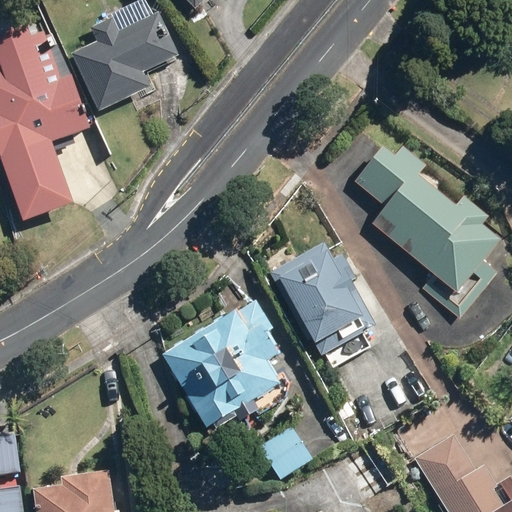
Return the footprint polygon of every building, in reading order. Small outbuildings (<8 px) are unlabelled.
[(176,0),(192,17),(208,0),(176,0)] [(137,80),(171,65),(151,19),(114,35),(109,23),(85,33),(91,47),(65,58),(92,120),(144,96),(137,80)] [(0,182),(16,229),(65,213),(45,152),(81,140),(63,84),(53,87),(38,39),(23,44),(20,31),(0,37),(0,182)] [(476,265),(492,247),(473,232),(481,223),(454,202),(447,212),(409,182),(418,171),(396,153),(386,164),(375,153),(348,187),(379,211),(365,228),(369,231),(428,280),(420,290),(457,322),(493,277),(476,265)] [(318,246),(264,276),(312,361),(320,357),(329,372),(365,352),(356,337),(366,332),(342,288),(350,284),(335,258),(327,263),(318,246)] [(229,314),(157,359),(198,434),(225,418),(231,428),(255,413),(249,404),(272,390),(259,367),(270,360),(266,352),(270,350),(262,336),(267,333),(250,304),(232,315),(238,326),(236,328),(229,314)] [(511,436),(511,416),(503,424),(511,436)] [(307,464),(286,430),(253,451),(274,484),(307,464)] [(0,474),(27,470),(20,431),(0,434),(0,474)] [(333,458),(359,505),(392,484),(366,439),(333,458)] [(511,511),(511,481),(505,479),(490,489),(479,469),(470,474),(450,439),(410,461),(438,511),(511,511)] [(105,511),(101,476),(55,481),(56,490),(25,493),(27,511),(105,511)] [(14,511),(12,491),(0,492),(0,511),(14,511)]
